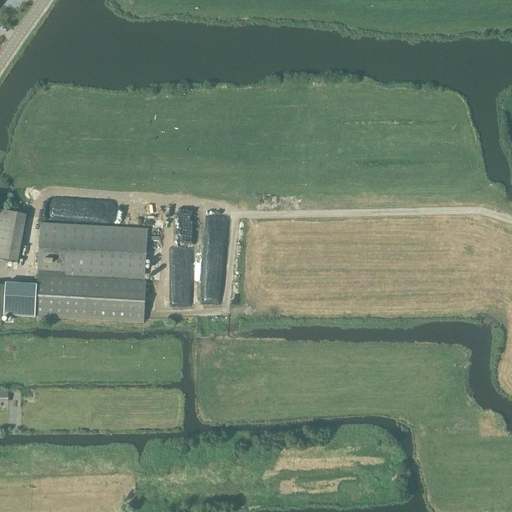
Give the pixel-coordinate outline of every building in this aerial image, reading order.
[(112,211),(111,202),(77,205),(78,215),(104,213),(104,212),(112,211)] [(0,259),(18,262),(27,215),(1,210),(0,215),(0,259)] [(147,230),(41,224),(38,274),(144,280),(147,230)] [(144,324),(147,282),(38,276),(37,284),(35,318),(144,324)] [(6,282),(4,316),(35,318),(37,284),(6,282)] [(8,390),(0,390),(0,407),(1,407),(1,403),(8,403),(8,390)]
